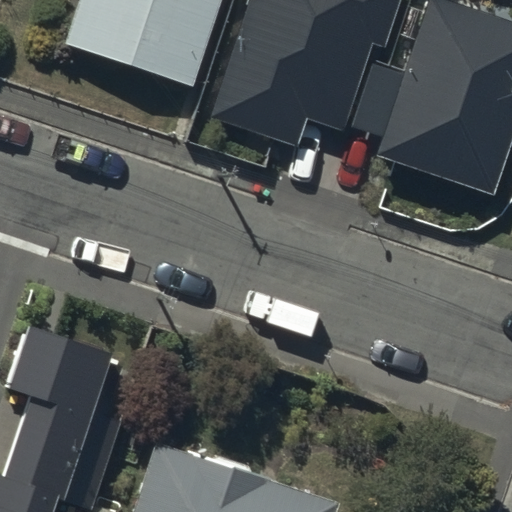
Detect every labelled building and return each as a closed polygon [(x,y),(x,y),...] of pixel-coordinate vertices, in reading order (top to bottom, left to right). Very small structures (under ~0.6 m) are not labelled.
[(218,0),(78,0),(56,62),(181,106),(218,0)] [(251,0),(214,115),(295,141),(304,114),(343,127),(371,42),(383,46),(398,0),(251,0)] [(511,27),(429,0),(400,85),(373,76),(353,134),(379,143),(373,160),(494,201),(511,147),(511,27)] [(110,353),(30,327),(10,388),(35,396),(6,481),(0,478),(0,511),(54,511),(58,501),(85,509),(115,419),(90,411),(110,353)] [(333,511),(338,498),(156,437),(130,511),(106,511),(96,509),(95,511),(333,511)]
